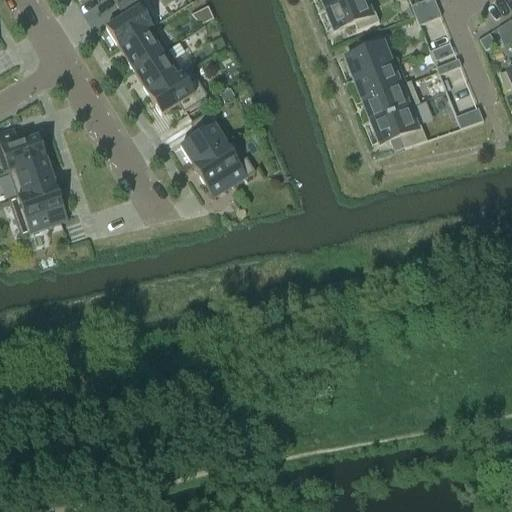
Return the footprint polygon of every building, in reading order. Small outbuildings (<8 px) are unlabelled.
[(138,0),(126,0),(115,7),(122,19),(143,6),(138,0)] [(318,0),(321,4),(324,12),(324,13),(356,0),(318,0)] [(378,25),(367,0),(356,0),(324,13),(324,14),(332,34),(353,26),(356,33),(378,25)] [(432,0),(431,0),(421,4),(429,24),(440,19),(432,0)] [(429,24),(421,4),(410,8),(409,9),(413,19),(417,29),(418,28),(429,24)] [(117,51),(151,29),(155,27),(143,6),(122,19),(105,30),(117,51)] [(494,30),(502,47),(511,42),(511,26),(510,22),(494,30)] [(166,53),(151,29),(117,51),(132,74),(166,53)] [(488,37),(478,43),(484,53),(494,47),(488,37)] [(390,69),(378,39),(361,46),(364,53),(343,61),(352,84),(353,84),(390,69)] [(181,76),(166,53),(132,74),(147,97),(181,76)] [(457,62),(446,67),(449,74),(460,69),(457,62)] [(405,86),(397,67),(397,66),(390,69),(353,84),(353,85),(356,93),(359,100),(361,105),(405,87),(405,86)] [(449,74),(446,67),(435,71),(436,75),(438,78),(449,74)] [(207,100),(189,71),(181,76),(147,97),(160,118),(177,107),(183,115),(207,100)] [(511,72),(498,77),(504,94),(511,92),(511,93),(511,72)] [(418,105),(410,85),(409,84),(405,86),(405,87),(361,105),(363,110),(365,116),(369,124),(369,125),(411,108),(411,109),(418,106),(418,105)] [(234,99),(229,91),(218,97),(223,106),(234,99)] [(425,144),(411,109),(411,108),(369,125),(378,148),(388,144),(399,140),(403,150),(404,151),(425,144)] [(454,120),(459,132),(482,124),(477,111),(455,120),(454,120)] [(226,148),(206,116),(189,126),(197,137),(179,149),(192,169),(226,148)] [(45,161),(37,138),(17,145),(13,132),(0,136),(0,168),(3,176),(7,174),(45,161)] [(399,140),(388,144),(392,154),(403,150),(399,140)] [(254,174),(245,160),(237,165),(226,148),(192,169),(212,201),(254,174)] [(54,188),(45,161),(7,174),(16,201),(54,188)] [(16,201),(7,204),(20,239),(67,223),(54,188),(16,201)]
